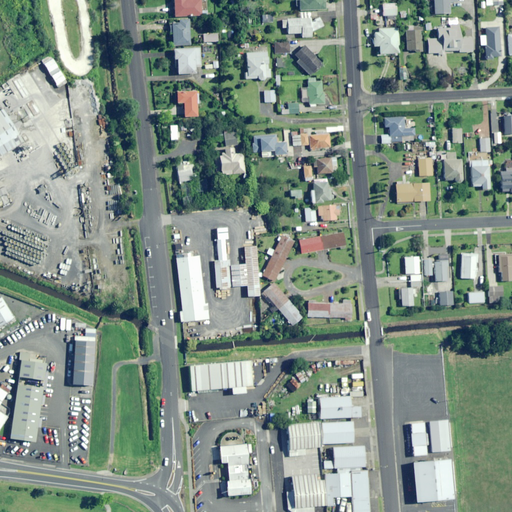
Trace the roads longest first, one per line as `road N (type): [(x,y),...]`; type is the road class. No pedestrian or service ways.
road 1 (tertiary): [(126,0),(168,356),(174,449),(159,498)]
road 2 (residential): [(391,511),(364,228)]
road 3 (trunk): [(159,498),(0,469)]
road 4 (residential): [(511,92),(354,99)]
road 5 (residential): [(511,220),(364,228)]
road 6 (residential): [(364,228),(354,99)]
